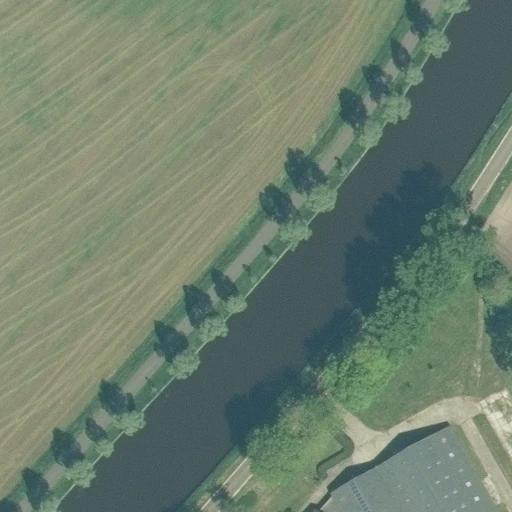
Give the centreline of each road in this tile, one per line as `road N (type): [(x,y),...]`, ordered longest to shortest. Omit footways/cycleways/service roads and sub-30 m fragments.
road 1 (unclassified): [(37,511),(305,204),(403,74),(443,0)]
road 2 (unclassified): [(203,511),(389,310),(511,138)]
